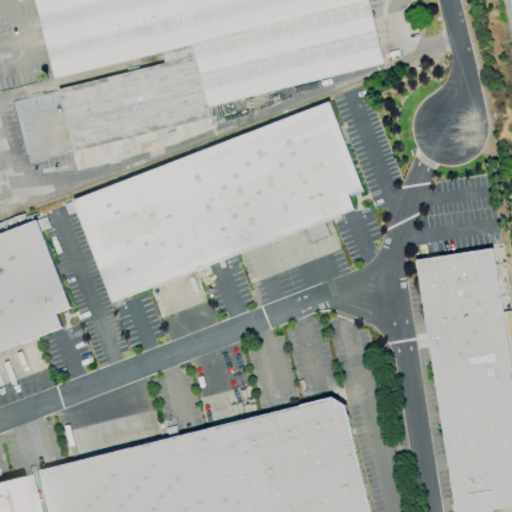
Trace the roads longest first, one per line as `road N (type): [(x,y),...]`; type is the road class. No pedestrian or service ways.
road 1 (residential): [(430,511),(390,266),(426,158),(450,131)]
road 2 (residential): [(447,0),(466,70),(450,131)]
